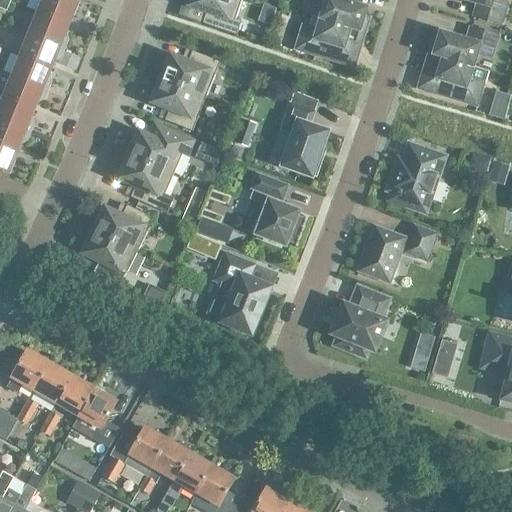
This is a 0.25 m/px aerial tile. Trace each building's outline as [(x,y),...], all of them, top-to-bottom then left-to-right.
[(11,3),(2,0),(0,0),(0,9),(7,12),(11,3)] [(43,0),(38,13),(70,26),(78,4),(68,0),(43,0)] [(235,21),(242,0),(186,0),(185,5),(207,12),(203,24),(237,36),(242,23),(235,21)] [(325,0),(320,19),(365,33),(370,18),(365,17),(368,9),(342,1),(341,0),(325,0)] [(508,3),(498,0),(457,0),(477,5),(473,18),(502,26),(508,3)] [(70,26),(38,13),(29,34),(65,49),(68,41),(66,34),(70,26)] [(365,33),(320,19),(316,31),(303,27),(295,51),(328,61),(332,47),(354,54),(360,50),(365,33)] [(429,54),(474,68),(478,55),(492,59),(499,37),(470,28),(466,40),(440,32),(438,40),(433,39),(429,54)] [(65,49),(29,34),(21,55),(53,68),(56,60),(62,57),(65,49)] [(157,78),(206,98),(220,63),(192,52),(188,64),(171,57),(167,67),(162,66),(157,78)] [(474,68),(429,54),(423,71),(427,77),(442,82),(438,96),(477,108),(484,84),(471,80),(474,68)] [(53,68),(21,55),(12,76),(48,91),(51,83),(49,76),(53,68)] [(48,91),(12,76),(4,98),(36,110),(39,103),(45,99),(48,91)] [(206,98),(157,78),(152,91),(157,93),(153,103),(169,110),(165,122),(193,133),(206,98)] [(36,110),(4,98),(0,106),(0,120),(31,133),(34,125),(32,118),(36,110)] [(322,161),(319,160),(328,133),(309,126),(314,114),(291,106),(283,128),(295,132),(282,168),(312,178),(313,177),(316,178),(322,161)] [(31,133),(0,120),(0,145),(18,153),(22,145),(28,141),(31,133)] [(125,155),(173,176),(189,142),(161,130),(156,141),(140,134),(135,144),(131,142),(125,155)] [(18,153),(0,145),(0,170),(10,175),(18,153)] [(409,146),(403,163),(399,162),(394,174),(391,175),(388,186),(389,189),(388,192),(393,193),(390,201),(425,214),(444,158),(409,146)] [(173,176),(125,155),(120,168),(124,169),(119,179),(136,187),(131,198),(168,215),(175,200),(165,196),(173,176)] [(486,174),(489,162),(473,157),(469,168),(486,174)] [(509,167),(494,162),(488,182),(504,186),(509,167)] [(294,244),(303,220),(297,218),(300,212),(280,205),(281,201),(282,201),(288,187),(257,175),(252,190),(255,191),(251,200),(264,204),(260,214),(264,215),(256,236),(286,247),(289,242),(294,244)] [(90,230),(137,253),(154,220),(127,206),(122,218),(105,210),(101,220),(96,217),(90,230)] [(192,225),(197,212),(188,208),(182,221),(192,225)] [(202,219),(196,234),(227,245),(233,230),(202,219)] [(436,236),(415,227),(410,241),(375,228),(359,272),(389,284),(401,252),(427,262),(436,236)] [(137,253),(90,230),(84,242),(88,244),(83,254),(100,262),(94,274),(121,287),(137,253)] [(226,255),(218,275),(214,283),(218,285),(206,315),(222,322),(222,323),(251,335),(270,289),(249,280),(254,267),(226,255)] [(369,349),(374,351),(386,323),(373,318),(376,309),(354,300),(350,309),(345,307),(334,335),(339,337),(335,347),(365,359),(369,349)] [(511,339),(487,333),(478,370),(509,378),(506,386),(504,386),(500,402),(511,405),(511,339)] [(457,346),(442,342),(439,350),(454,355),(457,346)] [(35,392),(49,366),(26,353),(6,388),(18,395),(23,385),(35,392)] [(427,363),(414,359),(411,369),(424,373),(427,363)] [(49,366),(35,392),(57,403),(71,378),(49,366)] [(71,378),(57,403),(80,416),(94,391),(71,378)] [(94,391),(80,416),(103,429),(117,404),(94,391)] [(10,438),(30,401),(27,399),(17,420),(0,410),(0,438),(6,441),(8,437),(10,438)] [(30,401),(10,438),(14,440),(22,423),(28,426),(39,406),(30,401)] [(40,431),(50,437),(61,419),(50,413),(40,431)] [(153,469),(167,442),(145,430),(138,443),(130,456),(130,455),(124,466),(125,466),(146,477),(147,478),(153,469)] [(27,445),(20,441),(17,446),(24,450),(27,445)] [(175,481),(190,455),(189,455),(188,455),(190,451),(190,448),(182,444),(179,444),(177,448),(176,447),(167,442),(153,469),(147,478),(156,483),(162,474),(175,481)] [(198,494),(212,468),(190,455),(175,481),(157,511),(158,511),(167,511),(170,507),(172,508),(185,487),(198,494)] [(125,466),(124,466),(112,459),(102,477),(115,484),(125,466)] [(88,464),(81,477),(90,482),(97,469),(88,464)] [(241,500),(229,493),(235,481),(212,468),(198,494),(191,506),(202,511),(235,511),(245,495),(244,495),(241,500)] [(0,504),(9,489),(15,479),(3,472),(0,477),(0,504)] [(0,511),(25,511),(31,503),(30,503),(43,479),(33,474),(21,496),(9,489),(0,504),(0,511)] [(147,478),(146,477),(139,490),(140,490),(149,496),(156,483),(147,478)] [(77,510),(89,488),(79,482),(66,504),(77,510)] [(89,488),(77,510),(81,511),(90,511),(101,494),(89,488)] [(285,511),(289,504),(267,491),(259,504),(255,501),(249,511),(285,511)] [(245,495),(235,511),(249,511),(255,501),(245,495)] [(46,511),(31,503),(25,511),(46,511)]
